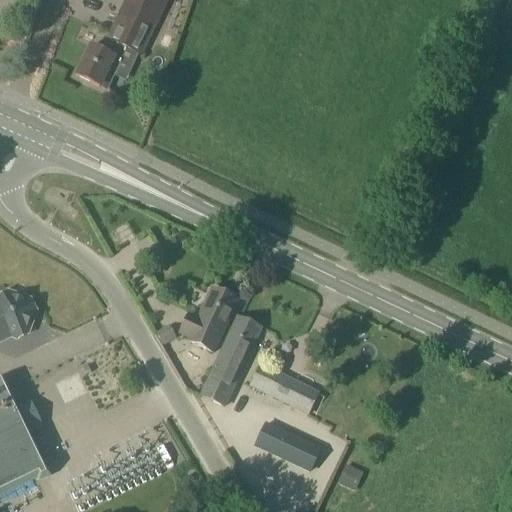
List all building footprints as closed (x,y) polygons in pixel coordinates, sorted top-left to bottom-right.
[(124,0),(104,42),(119,49),(141,60),(170,0),(124,0)] [(104,42),(99,54),(114,61),(119,49),(104,42)] [(89,49),(75,79),(99,91),(100,90),(103,91),(106,90),(112,77),(117,66),(112,64),(114,61),(99,54),(89,49)] [(49,298),(53,318),(80,311),(81,314),(95,310),(86,271),(67,275),(72,293),(49,298)] [(188,319),(180,336),(190,341),(189,345),(213,356),(229,322),(227,321),(235,303),(213,293),(198,324),(188,319)] [(0,338),(3,337),(16,341),(27,336),(35,314),(30,303),(8,296),(0,299),(0,338)] [(235,325),(200,405),(224,415),(259,335),(235,325)] [(167,330),(156,336),(162,347),(173,341),(167,330)] [(262,368),(251,389),(308,418),(319,397),(262,368)] [(1,383),(0,383),(0,495),(38,477),(40,481),(46,478),(26,436),(42,429),(29,403),(14,410),(1,383)] [(265,426),(254,448),(309,474),(319,452),(265,426)] [(345,468),(337,486),(351,492),(359,474),(345,468)]
